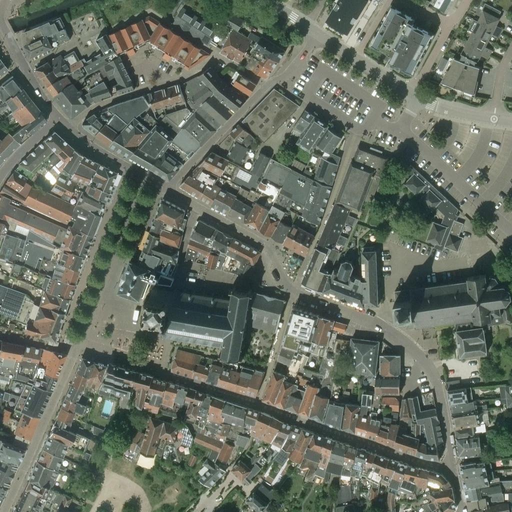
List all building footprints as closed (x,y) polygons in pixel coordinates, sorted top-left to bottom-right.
[(338,0),(326,22),(347,35),(367,1),(365,0),(338,0)] [(436,0),(433,6),(445,12),(450,1),(447,0),(436,0)] [(483,11),(478,22),(501,34),(503,29),(496,26),(500,19),(498,18),(501,12),(485,3),(482,10),(483,11)] [(430,39),(433,35),(413,24),(415,19),(391,7),(389,11),(371,46),(390,56),(388,61),(412,74),(430,39)] [(225,26),(233,30),(233,29),(237,32),(244,20),(225,10),(219,22),(226,25),(225,26)] [(174,24),(208,46),(216,33),(182,11),(174,24)] [(148,39),(148,38),(150,16),(143,20),(143,19),(142,20),(132,25),(132,24),(132,25),(140,43),(148,39)] [(158,48),(158,49),(170,29),(161,23),(160,23),(150,16),(148,38),(158,45),(157,47),(158,48)] [(39,28),(23,34),(24,36),(23,36),(23,39),(24,39),(24,41),(23,41),(23,44),(25,44),(25,45),(25,47),(26,47),(41,40),(56,33),(65,29),(60,18),(41,27),(39,28)] [(478,22),(472,32),(488,41),(492,34),(499,38),(501,34),(478,22)] [(129,48),(140,43),(132,25),(131,25),(121,30),(121,29),(121,30),(129,48)] [(65,29),(56,33),(61,44),(70,40),(65,29)] [(161,47),(170,53),(181,36),(180,35),(180,36),(171,30),(170,29),(158,49),(159,49),(161,47)] [(246,51),(249,45),(252,40),(248,38),(237,32),(233,29),(233,30),(220,53),(227,57),(233,60),(240,63),(244,56),(243,55),(245,51),(246,51)] [(130,50),(129,48),(121,30),(120,30),(111,35),(110,34),(110,35),(118,53),(126,49),(129,56),(133,55),(130,50)] [(472,32),(467,43),(490,55),(492,51),(485,47),(488,41),(472,32)] [(26,47),(25,47),(30,59),(61,44),(56,33),(41,40),(26,47)] [(104,52),(86,62),(84,59),(81,61),(89,74),(98,69),(120,56),(118,53),(108,36),(106,33),(96,39),(104,52)] [(256,48),(278,62),(285,52),(262,36),(261,39),(250,33),(248,38),(252,40),(259,44),(256,48)] [(181,36),(170,53),(180,59),(191,42),(190,42),(181,36)] [(250,57),(256,61),(264,65),(272,70),(278,62),(256,48),(259,44),(252,40),(249,45),(253,48),(249,54),(246,51),(245,51),(243,55),(244,56),(249,59),(250,57)] [(196,57),(198,54),(201,49),(191,43),(191,42),(180,59),(187,63),(190,66),(194,61),(196,57)] [(467,43),(461,54),(462,54),(462,55),(476,62),(477,62),(481,55),(488,59),(490,55),(467,43)] [(79,62),(80,62),(74,52),(63,58),(65,63),(41,76),(48,87),(67,75),(75,71),(82,67),(79,62)] [(476,62),(462,55),(460,60),(454,58),(440,84),(475,97),(481,68),(475,65),(476,62)] [(36,70),(41,76),(65,63),(63,58),(61,56),(36,69),(36,70)] [(98,69),(103,79),(114,73),(119,84),(116,86),(119,94),(134,90),(131,80),(123,62),(120,56),(98,69)] [(248,61),(249,59),(244,56),(240,63),(240,64),(240,63),(242,64),(242,65),(250,69),(266,78),(272,70),(264,65),(256,61),(254,65),(248,61)] [(50,89),(55,96),(89,74),(81,61),(80,62),(79,62),(82,67),(75,71),(67,75),(48,87),(49,87),(50,89)] [(247,100),(245,98),(231,88),(226,84),(210,68),(205,72),(205,73),(199,77),(216,95),(235,113),(247,100)] [(97,102),(112,97),(110,91),(103,79),(98,69),(89,74),(55,96),(71,116),(73,116),(81,110),(81,111),(95,99),(97,102)] [(231,88),(245,98),(247,94),(250,95),(257,85),(240,74),(233,85),(231,88)] [(0,103),(4,101),(4,100),(10,96),(11,97),(22,88),(12,76),(11,76),(12,77),(10,77),(1,84),(0,85),(0,103)] [(174,139),(151,168),(152,169),(152,168),(158,172),(158,173),(159,173),(160,172),(163,174),(162,175),(164,176),(164,175),(169,179),(170,180),(171,178),(173,175),(174,175),(185,164),(201,147),(201,146),(217,131),(218,130),(224,124),(224,123),(226,120),(227,121),(235,113),(216,95),(199,77),(199,76),(198,77),(197,77),(190,81),(183,85),(182,85),(191,100),(194,106),(196,109),(193,113),(173,138),(174,139)] [(169,88),(174,105),(185,102),(179,84),(169,88)] [(0,111),(8,106),(12,112),(19,107),(19,108),(30,99),(29,99),(25,93),(24,93),(23,92),(24,91),(22,89),(22,88),(11,97),(10,96),(4,100),(4,101),(0,103),(0,111)] [(164,108),(174,105),(169,88),(159,91),(164,108)] [(239,125),(243,127),(245,125),(264,143),(300,106),(298,108),(273,90),(275,89),(274,89),(242,121),(242,122),(239,125)] [(164,108),(159,91),(148,94),(154,112),(164,108)] [(109,144),(110,145),(125,129),(139,115),(146,109),(150,106),(143,96),(121,103),(115,105),(109,108),(108,108),(115,114),(109,121),(106,125),(105,125),(96,135),(97,136),(98,135),(100,136),(99,137),(100,137),(102,138),(101,139),(102,139),(103,139),(105,140),(104,141),(105,141),(107,142),(107,143),(108,142),(110,144),(109,144)] [(15,127),(17,130),(22,126),(22,127),(40,112),(35,106),(34,104),(32,102),(32,103),(31,101),(30,99),(19,108),(19,107),(12,112),(3,119),(6,123),(13,116),(19,123),(15,127)] [(115,114),(108,108),(95,114),(84,121),(84,126),(96,135),(105,125),(106,125),(109,121),(115,114)] [(140,145),(130,157),(138,161),(141,163),(151,168),(174,139),(173,138),(193,113),(190,111),(187,108),(166,115),(165,116),(160,122),(159,124),(151,132),(140,145)] [(294,141),(296,143),(303,134),(314,116),(305,110),(304,112),(304,111),(303,112),(304,112),(294,127),(300,132),(294,141)] [(17,130),(14,133),(10,136),(19,144),(45,122),(45,118),(42,114),(41,114),(40,112),(22,127),(22,126),(17,130)] [(125,129),(110,145),(130,157),(140,145),(151,132),(159,124),(147,114),(143,118),(139,115),(125,129)] [(328,127),(329,126),(328,125),(324,123),(323,123),(319,121),(320,120),(316,117),(315,116),(314,116),(303,134),(296,143),(310,153),(316,145),(327,128),(328,127)] [(239,125),(230,134),(235,138),(237,139),(247,147),(255,138),(249,132),(243,127),(239,125)] [(321,157),(338,165),(341,157),(332,153),(342,138),(336,134),(336,135),(335,136),(333,135),(334,133),(334,134),(334,133),(327,128),(316,145),(326,151),(321,157)] [(47,171),(48,172),(55,163),(61,158),(55,152),(65,142),(54,132),(44,141),(39,145),(38,146),(34,150),(33,151),(34,151),(30,154),(29,155),(25,159),(24,159),(24,160),(20,164),(19,164),(19,165),(30,172),(35,175),(41,178),(47,171)] [(237,139),(235,138),(234,140),(236,142),(228,155),(242,163),(250,149),(247,147),(237,139)] [(0,164),(4,160),(5,159),(6,157),(7,157),(11,151),(12,151),(2,142),(1,141),(0,140),(0,164)] [(48,172),(56,180),(57,177),(56,176),(61,169),(73,149),(72,148),(67,144),(65,143),(66,142),(65,142),(55,152),(61,158),(55,163),(48,172)] [(381,179),(389,158),(358,146),(353,161),(351,161),(351,162),(348,171),(347,172),(344,181),(343,182),(344,182),(340,191),(340,192),(337,201),(336,201),(336,202),(360,211),(364,200),(371,203),(380,178),(381,179)] [(73,149),(61,169),(56,176),(57,177),(56,180),(53,184),(50,190),(54,192),(61,196),(62,193),(70,197),(74,187),(75,184),(76,185),(79,180),(83,181),(88,184),(97,163),(88,159),(82,156),(76,152),(76,151),(73,149)] [(227,180),(241,187),(246,189),(250,191),(251,189),(252,189),(256,191),(263,178),(212,153),(212,152),(203,162),(197,167),(188,177),(180,186),(193,193),(200,197),(207,186),(212,189),(215,183),(216,181),(217,180),(219,176),(220,177),(227,180)] [(271,158),(260,153),(251,171),(262,176),(271,158)] [(314,177),(323,181),(332,185),(338,165),(321,157),(314,177)] [(268,234),(272,237),(284,214),(283,214),(285,210),(286,208),(288,208),(289,206),(303,213),(305,207),(322,215),(332,187),(322,184),(311,178),(303,174),(290,168),(272,159),(263,178),(256,191),(252,189),(251,189),(250,191),(246,189),(241,187),(228,213),(241,220),(245,223),(246,223),(249,224),(249,225),(250,225),(250,224),(255,227),(255,228),(256,228),(257,226),(260,228),(259,230),(260,230),(261,229),(265,230),(264,232),(265,233),(265,232),(268,234)] [(295,160),(292,166),(302,171),(305,165),(295,160)] [(105,167),(97,163),(88,184),(83,181),(79,180),(76,185),(75,184),(74,187),(81,191),(83,192),(104,202),(109,204),(116,187),(111,185),(113,181),(113,179),(114,179),(114,178),(114,176),(115,176),(115,175),(114,173),(114,172),(113,172),(111,171),(110,170),(110,171),(108,170),(108,169),(107,169),(104,168),(105,167)] [(18,192),(19,190),(27,178),(31,181),(35,175),(30,172),(19,165),(14,171),(11,176),(5,183),(18,192)] [(416,195),(416,196),(417,195),(419,193),(422,197),(420,200),(420,199),(419,200),(420,201),(431,211),(432,212),(432,211),(436,207),(444,216),(441,225),(434,222),(433,221),(433,222),(433,223),(426,239),(426,240),(427,241),(435,244),(434,248),(443,251),(444,247),(457,252),(458,252),(458,251),(463,239),(464,238),(463,237),(463,238),(459,236),(464,224),(455,221),(457,215),(456,215),(458,210),(446,197),(445,197),(433,186),(434,186),(433,185),(429,182),(429,181),(429,182),(417,171),(417,170),(416,170),(410,165),(406,170),(412,176),(404,183),(404,184),(404,185),(416,195)] [(303,174),(311,178),(313,173),(305,169),(303,174)] [(38,184),(42,178),(41,178),(35,175),(31,181),(38,184)] [(200,197),(211,205),(218,193),(221,187),(222,188),(227,180),(220,177),(219,176),(217,180),(216,181),(215,183),(212,189),(207,186),(200,197)] [(220,210),(228,213),(241,187),(227,180),(222,188),(221,187),(218,193),(211,205),(220,210)] [(26,194),(19,190),(18,192),(5,183),(0,191),(0,193),(22,204),(23,203),(27,205),(26,206),(54,219),(66,224),(68,225),(71,226),(79,230),(92,235),(93,234),(92,234),(93,231),(96,224),(99,217),(100,216),(88,210),(75,204),(65,199),(64,200),(31,185),(26,194)] [(65,198),(65,199),(75,204),(88,210),(100,216),(100,214),(102,215),(103,212),(101,211),(103,207),(104,207),(105,204),(104,204),(104,203),(104,202),(83,192),(81,191),(74,187),(70,197),(62,193),(61,196),(65,198)] [(26,206),(27,205),(23,203),(22,204),(0,193),(0,217),(16,224),(16,225),(28,230),(29,230),(29,229),(46,240),(46,241),(54,245),(59,247),(71,252),(71,251),(84,257),(84,256),(85,255),(84,255),(86,250),(87,250),(87,248),(88,249),(89,247),(88,246),(89,245),(88,245),(89,243),(88,243),(88,244),(85,243),(89,235),(91,236),(90,237),(91,237),(92,236),(92,235),(79,230),(71,226),(68,225),(66,224),(54,219),(26,206)] [(185,211),(162,199),(161,203),(156,217),(179,228),(184,230),(187,220),(183,218),(185,211)] [(331,213),(355,223),(356,219),(348,215),(351,209),(336,203),(331,213)] [(284,214),(272,237),(277,240),(279,239),(282,240),(281,242),(283,243),(283,242),(283,243),(292,226),(294,224),(293,223),(298,213),(302,215),(303,213),(289,206),(288,208),(286,208),(285,210),(283,214),(284,214)] [(303,213),(302,215),(302,216),(306,218),(311,221),(319,225),(320,222),(322,216),(322,215),(305,207),(303,213)] [(292,226),(283,243),(306,255),(306,254),(315,235),(319,225),(311,221),(306,218),(302,216),(302,215),(298,213),(293,223),(294,224),(292,226)] [(331,213),(328,220),(343,226),(344,223),(353,227),(355,223),(331,213)] [(179,228),(156,217),(154,224),(153,224),(150,231),(151,232),(150,232),(160,237),(159,239),(179,247),(183,233),(184,230),(179,228)] [(212,248),(212,246),(214,240),(218,230),(216,229),(209,225),(209,226),(206,224),(207,224),(200,220),(199,222),(197,221),(192,229),(193,229),(189,240),(190,240),(206,247),(203,253),(209,256),(211,251),(212,248)] [(328,220),(323,233),(346,243),(348,239),(340,235),(342,229),(343,226),(328,220)] [(26,235),(29,230),(28,230),(16,225),(14,231),(26,235)] [(34,270),(37,261),(38,257),(42,259),(47,261),(56,264),(56,263),(79,271),(79,270),(83,260),(82,260),(83,258),(83,259),(84,257),(71,251),(71,252),(59,247),(54,245),(46,241),(29,230),(26,235),(23,249),(20,258),(19,263),(27,267),(34,270)] [(233,238),(218,230),(214,240),(212,246),(212,248),(211,251),(219,254),(217,263),(215,269),(221,270),(224,262),(225,260),(225,258),(227,253),(233,238)] [(146,244),(143,250),(154,255),(155,255),(160,257),(161,257),(162,258),(163,258),(168,260),(166,264),(164,267),(163,271),(162,274),(173,278),(178,265),(176,264),(179,247),(159,239),(160,237),(150,232),(148,237),(146,244)] [(346,243),(323,233),(319,243),(320,244),(320,243),(334,249),(336,243),(345,246),(346,243)] [(19,263),(20,258),(23,249),(18,247),(21,239),(5,234),(4,235),(3,238),(0,248),(0,261),(12,265),(8,276),(14,278),(37,287),(37,288),(43,290),(43,291),(68,299),(69,298),(69,297),(74,284),(46,274),(46,275),(41,273),(37,272),(34,270),(27,267),(19,263)] [(225,260),(224,262),(221,270),(228,272),(235,258),(242,243),(241,242),(241,243),(234,239),(233,238),(227,253),(225,258),(225,260)] [(198,251),(203,253),(206,247),(190,240),(188,247),(185,260),(194,262),(198,251)] [(260,252),(242,243),(235,258),(228,272),(236,274),(249,278),(255,265),(260,253),(260,252)] [(323,291),(330,273),(340,251),(335,249),(334,249),(320,243),(320,244),(319,248),(317,247),(302,283),(313,287),(317,288),(316,289),(323,291)] [(355,266),(354,266),(352,263),(353,262),(352,261),(351,262),(348,260),(347,259),(346,259),(347,261),(343,262),(342,261),(341,262),(342,263),(339,270),(335,268),(333,274),(330,273),(323,291),(342,298),(341,298),(347,301),(347,300),(365,307),(366,306),(378,305),(378,296),(378,287),(376,251),(375,251),(375,247),(364,248),(364,251),(363,252),(363,262),(364,280),(362,279),(362,278),(357,276),(357,277),(356,276),(351,274),(354,267),(355,267),(355,266)] [(139,260),(137,264),(151,269),(151,270),(154,271),(162,274),(163,271),(164,267),(166,264),(168,260),(163,258),(162,258),(161,257),(160,257),(155,255),(154,255),(143,250),(143,251),(143,252),(142,254),(141,256),(140,257),(140,258),(139,260)] [(219,254),(211,251),(209,256),(207,266),(215,269),(217,263),(219,254)] [(46,274),(74,284),(79,271),(56,263),(56,264),(47,261),(42,259),(41,262),(37,261),(34,270),(37,272),(41,273),(46,275),(46,274)] [(122,283),(118,293),(140,300),(148,278),(171,282),(173,278),(162,274),(154,271),(151,270),(151,269),(137,264),(130,261),(126,271),(126,270),(124,277),(122,283)] [(508,323),(511,324),(511,323),(511,313),(511,305),(508,305),(507,304),(511,299),(511,298),(511,297),(511,291),(511,290),(511,289),(510,290),(505,286),(505,284),(504,283),(504,285),(498,286),(499,283),(500,282),(500,281),(499,282),(496,278),(497,277),(496,276),(496,277),(491,276),(491,275),(490,275),(490,276),(487,278),(486,275),(468,278),(468,279),(460,280),(460,281),(459,281),(459,282),(452,284),(452,281),(450,282),(451,284),(443,285),(443,284),(442,284),(442,285),(434,286),(434,284),(433,284),(433,286),(425,287),(425,286),(424,287),(424,288),(417,289),(416,287),(415,287),(415,288),(412,289),(411,287),(410,287),(410,290),(402,291),(402,290),(401,290),(401,291),(396,292),(395,291),(394,292),(395,292),(396,303),(397,321),(403,324),(402,325),(403,326),(404,325),(407,328),(406,329),(408,329),(408,328),(415,327),(416,329),(417,329),(417,327),(420,326),(421,328),(422,328),(422,326),(429,325),(429,326),(431,326),(430,325),(438,324),(438,326),(440,325),(439,323),(447,322),(447,323),(448,323),(448,322),(455,321),(457,331),(456,331),(460,357),(477,355),(487,353),(484,329),(490,329),(489,326),(508,323)] [(248,316),(252,292),(252,290),(249,289),(249,292),(243,291),(243,290),(237,289),(237,290),(236,290),(236,287),(234,287),(233,289),(231,289),(230,291),(233,292),(232,299),(224,298),(224,295),(222,295),(221,298),(214,296),(214,294),(212,294),(212,296),(205,295),(205,292),(203,292),(203,295),(196,294),(196,291),(194,291),(193,293),(186,292),(187,290),(184,289),(184,292),(183,291),(182,292),(180,292),(179,292),(178,291),(177,291),(177,288),(175,288),(175,290),(166,289),(166,287),(164,286),(164,289),(155,287),(155,285),(153,285),(153,287),(150,286),(150,289),(152,289),(151,296),(150,296),(149,299),(145,299),(145,303),(149,303),(149,307),(149,308),(150,308),(149,310),(149,312),(148,312),(147,313),(147,317),(143,316),(142,320),(146,321),(146,324),(149,324),(149,321),(164,323),(163,327),(165,327),(164,334),(162,334),(162,336),(163,336),(163,338),(165,338),(165,336),(167,336),(169,336),(170,336),(171,337),(172,337),(172,339),(174,340),(174,338),(181,339),(180,341),(182,341),(183,339),(189,340),(188,342),(190,343),(191,340),(197,342),(197,344),(199,344),(199,342),(205,343),(205,345),(207,345),(207,343),(214,344),(213,347),(215,347),(216,345),(222,346),(224,346),(223,353),(220,352),(220,355),(222,355),(222,357),(224,358),(225,355),(238,358),(238,360),(240,361),(241,360),(243,360),(243,356),(241,356),(243,347),(244,347),(245,347),(245,346),(244,345),(243,344),(243,343),(242,343),(243,340),(243,337),(244,337),(246,335),(246,334),(245,333),(246,325),(252,326),(276,332),(279,324),(248,316)] [(0,308),(18,315),(16,319),(24,322),(22,329),(21,328),(20,331),(22,331),(22,332),(54,340),(59,326),(61,321),(64,313),(38,305),(39,304),(34,303),(24,295),(0,286),(0,308)] [(43,291),(39,304),(38,305),(64,313),(68,299),(43,291)] [(248,316),(279,324),(279,322),(283,311),(285,302),(286,301),(284,301),(276,299),(276,298),(264,295),(256,293),(254,293),(252,292),(248,316)] [(286,333),(284,338),(298,341),(307,312),(301,310),(293,308),(286,332),(286,333)] [(312,313),(307,312),(298,341),(311,345),(312,345),(321,316),(320,316),(319,315),(319,316),(312,313)] [(324,317),(321,316),(312,345),(314,346),(312,353),(318,355),(320,347),(323,348),(321,356),(324,357),(326,348),(334,351),(336,338),(338,332),(331,330),(334,322),(334,321),(335,320),(334,320),(329,319),(324,317)] [(331,330),(338,332),(338,330),(345,332),(347,325),(334,322),(331,330)] [(296,351),(303,354),(305,355),(307,351),(309,351),(311,345),(298,341),(284,338),(282,345),(296,351)] [(324,357),(323,361),(338,365),(338,361),(341,350),(343,340),(336,338),(334,351),(326,348),(324,357)] [(375,375),(377,361),(379,342),(379,341),(378,341),(370,340),(361,339),(353,338),(352,338),(351,341),(350,352),(348,372),(375,375)] [(343,340),(341,350),(350,352),(351,341),(343,340)] [(13,343),(1,341),(0,347),(0,372),(3,373),(3,375),(14,378),(17,374),(18,365),(23,346),(13,343)] [(41,349),(23,345),(23,346),(18,365),(17,374),(29,378),(31,379),(34,371),(35,371),(41,349)] [(290,365),(294,356),(295,353),(282,348),(277,360),(290,365)] [(66,355),(44,350),(38,372),(35,371),(34,371),(31,379),(29,378),(27,382),(30,383),(32,383),(51,391),(57,378),(66,355)] [(196,364),(199,364),(200,363),(199,363),(202,357),(177,350),(171,371),(192,377),(196,364)] [(285,375),(275,403),(286,408),(292,391),(296,393),(298,385),(296,385),(297,382),(295,380),(297,374),(298,374),(300,368),(305,356),(305,355),(303,354),(303,355),(298,353),(297,357),(294,356),(290,365),(290,366),(286,375),(285,375)] [(381,375),(400,375),(400,355),(380,355),(381,375)] [(300,368),(304,369),(309,357),(305,356),(300,368)] [(94,362),(81,358),(74,375),(87,380),(92,369),(94,363),(94,362)] [(212,364),(213,359),(209,358),(206,366),(199,364),(196,364),(192,377),(206,381),(212,364)] [(212,364),(206,381),(207,382),(210,383),(210,382),(212,383),(213,384),(215,385),(216,384),(217,384),(223,367),(216,365),(217,360),(213,359),(212,364)] [(217,384),(226,387),(234,364),(224,361),(223,364),(223,367),(217,384)] [(85,385),(97,389),(98,387),(106,366),(98,364),(94,363),(92,369),(87,380),(85,385)] [(110,390),(125,394),(122,406),(130,409),(132,397),(134,386),(136,376),(137,371),(126,368),(118,366),(107,363),(106,366),(98,387),(97,389),(96,393),(97,393),(97,394),(108,397),(110,390)] [(226,387),(236,390),(241,373),(236,371),(238,365),(234,364),(226,387)] [(236,390),(245,393),(253,374),(254,374),(255,370),(243,366),(242,369),(241,373),(236,390)] [(311,376),(312,376),(313,372),(304,369),(300,368),(298,374),(303,376),(310,378),(311,376)] [(265,372),(255,370),(254,374),(253,374),(245,393),(256,396),(260,387),(263,377),(265,372)] [(140,372),(137,371),(136,376),(134,386),(136,387),(138,388),(137,405),(138,406),(140,408),(142,408),(144,401),(148,390),(149,389),(150,389),(153,378),(154,376),(140,372)] [(286,375),(283,374),(274,371),(271,380),(268,387),(265,394),(263,399),(263,400),(264,400),(268,401),(270,402),(273,403),(274,403),(275,403),(285,375),(286,375)] [(15,379),(27,383),(27,382),(29,378),(17,374),(15,379)] [(292,391),(286,408),(298,412),(302,398),(303,399),(305,391),(309,380),(302,378),(303,376),(298,374),(297,374),(295,380),(297,382),(296,385),(298,385),(296,393),(292,391)] [(9,378),(0,375),(0,383),(7,385),(9,378)] [(85,386),(85,385),(87,380),(74,375),(70,385),(82,389),(82,390),(80,394),(84,396),(87,387),(85,387),(85,386)] [(400,375),(381,375),(381,376),(376,376),(375,392),(375,393),(383,393),(400,394),(400,375)] [(309,416),(310,416),(316,393),(317,394),(320,384),(322,380),(312,376),(311,376),(310,378),(309,380),(305,391),(303,399),(302,398),(298,412),(299,412),(302,413),(306,414),(306,415),(306,414),(309,415),(309,416)] [(161,402),(168,382),(162,380),(161,382),(158,381),(158,379),(153,378),(150,389),(149,389),(148,390),(144,401),(160,405),(161,403),(161,402)] [(446,382),(447,390),(460,389),(459,380),(446,382)] [(182,409),(188,388),(176,384),(173,383),(168,382),(161,402),(161,403),(160,405),(158,413),(176,418),(182,420),(185,410),(182,409)] [(334,425),(344,428),(348,403),(342,402),(340,401),(340,399),(338,398),(338,396),(339,396),(341,385),(334,383),(332,388),(330,400),(328,404),(327,404),(323,421),(330,424),(331,424),(333,425),(334,425)] [(25,384),(13,410),(22,412),(39,417),(40,416),(42,411),(44,406),(45,404),(49,397),(50,393),(51,391),(32,384),(32,386),(25,384)] [(330,400),(332,388),(320,384),(317,394),(316,393),(310,416),(323,421),(327,404),(328,404),(330,400)] [(75,402),(80,394),(82,390),(82,389),(70,385),(69,388),(64,398),(75,402)] [(196,420),(197,417),(198,413),(201,404),(202,404),(205,394),(205,393),(198,391),(197,391),(188,388),(182,409),(185,410),(182,420),(194,424),(195,421),(196,420)] [(466,388),(460,389),(447,390),(447,391),(450,404),(450,405),(464,403),(468,402),(472,402),(471,388),(466,388)] [(368,436),(371,415),(371,412),(379,413),(379,411),(381,409),(382,397),(383,397),(383,393),(375,393),(375,392),(367,392),(367,389),(361,389),(360,405),(356,432),(357,433),(367,436),(368,436)] [(194,424),(199,426),(204,428),(204,427),(205,426),(214,396),(205,394),(202,404),(201,404),(198,413),(202,414),(200,423),(195,421),(194,424)] [(226,401),(214,396),(205,426),(207,427),(205,433),(210,435),(212,435),(225,440),(226,438),(226,437),(231,421),(224,419),(226,413),(222,411),(226,401)] [(420,439),(417,454),(418,455),(426,457),(426,458),(427,458),(439,459),(440,459),(439,459),(437,446),(443,444),(436,409),(420,412),(417,396),(409,397),(412,413),(412,414),(413,419),(414,421),(417,421),(417,423),(421,423),(420,434),(420,439)] [(393,398),(383,397),(382,397),(381,409),(379,411),(379,413),(371,412),(371,415),(368,436),(378,440),(381,425),(383,416),(385,409),(399,412),(400,402),(395,398),(393,398)] [(408,426),(412,426),(412,437),(405,434),(406,430),(398,428),(397,435),(396,442),(396,447),(404,450),(417,454),(420,439),(420,434),(421,423),(417,423),(417,421),(414,421),(413,419),(412,414),(412,413),(409,397),(403,399),(401,413),(400,419),(408,419),(408,426)] [(64,398),(60,407),(77,414),(76,419),(75,419),(84,423),(90,408),(75,402),(64,398)] [(236,453),(239,444),(246,446),(247,444),(250,437),(244,435),(246,429),(244,429),(244,427),(245,425),(244,425),(245,422),(243,421),(247,407),(246,407),(244,406),(243,406),(243,407),(240,406),(241,405),(240,405),(238,404),(236,404),(235,403),(235,404),(233,404),(228,402),(226,401),(226,400),(226,401),(222,411),(226,413),(224,419),(231,421),(226,437),(226,438),(232,440),(232,445),(234,447),(232,451),(233,451),(234,452),(236,453)] [(158,413),(160,405),(144,401),(142,408),(152,411),(158,413)] [(486,405),(479,406),(477,407),(476,401),(472,402),(468,402),(464,403),(450,405),(452,414),(477,410),(477,411),(487,410),(486,405)] [(344,428),(356,432),(360,405),(348,403),(344,428)] [(60,407),(56,417),(69,423),(72,417),(76,419),(77,414),(60,407)] [(244,435),(250,437),(251,434),(251,433),(252,431),(253,430),(256,424),(258,418),(261,412),(252,409),(248,407),(248,408),(247,407),(243,421),(245,422),(244,425),(245,425),(244,427),(244,429),(246,429),(244,435)] [(488,414),(487,410),(477,411),(477,410),(452,414),(455,429),(457,428),(480,424),(478,415),(488,414)] [(18,416),(16,420),(34,428),(35,426),(39,417),(22,412),(20,417),(18,416)] [(262,412),(261,412),(258,418),(256,424),(253,430),(252,431),(251,433),(252,434),(260,437),(257,443),(261,444),(263,439),(262,438),(273,417),(262,412)] [(378,440),(387,443),(389,433),(390,424),(391,419),(396,420),(398,420),(399,414),(392,412),(391,418),(383,416),(381,425),(378,440)] [(53,424),(67,430),(70,424),(69,423),(56,417),(56,418),(56,419),(57,419),(55,423),(54,424),(53,424)] [(163,426),(164,421),(151,417),(147,430),(146,435),(142,434),(143,433),(128,427),(126,426),(119,443),(121,444),(135,451),(154,457),(155,453),(158,454),(160,449),(157,448),(160,437),(163,426)] [(262,438),(263,439),(271,443),(273,440),(272,440),(277,433),(282,421),(273,417),(262,438)] [(389,433),(387,443),(388,444),(395,446),(396,447),(396,442),(397,435),(397,433),(398,428),(399,424),(395,424),(396,420),(391,419),(390,424),(389,433)] [(13,433),(20,436),(30,440),(33,432),(32,432),(33,430),(34,430),(35,428),(34,428),(16,420),(14,425),(16,426),(13,433)] [(160,437),(175,442),(178,431),(185,434),(181,444),(191,447),(193,439),(187,425),(179,423),(178,426),(164,421),(163,426),(160,437)] [(270,462),(272,460),(283,446),(283,445),(292,425),(290,425),(289,425),(287,425),(287,424),(283,422),(282,421),(277,433),(272,440),(273,440),(274,441),(269,449),(273,451),(267,459),(262,455),(257,462),(265,468),(270,462)] [(480,424),(457,428),(457,430),(456,431),(457,437),(456,437),(475,435),(474,431),(486,429),(485,425),(489,425),(489,421),(483,421),(484,424),(480,424)] [(51,429),(48,435),(67,444),(69,446),(74,448),(84,453),(84,452),(90,439),(75,432),(74,434),(67,430),(53,424),(53,425),(51,429)] [(289,457),(300,463),(301,463),(304,455),(314,433),(303,429),(292,425),(283,445),(283,446),(272,460),(283,466),(289,457)] [(499,428),(486,431),(487,438),(501,435),(499,428)] [(199,431),(197,436),(208,441),(210,435),(205,433),(199,431)] [(110,442),(112,436),(103,433),(101,438),(110,442)] [(306,479),(312,481),(315,474),(319,465),(324,451),(322,450),(324,443),(321,442),(322,441),(322,436),(314,433),(304,455),(301,463),(300,463),(297,467),(302,469),(309,467),(310,469),(306,479)] [(479,434),(475,435),(456,437),(457,438),(458,445),(457,445),(458,446),(458,447),(458,446),(459,446),(460,449),(459,449),(459,448),(458,448),(458,449),(458,450),(459,454),(459,455),(462,457),(462,458),(463,458),(463,457),(482,455),(481,454),(486,454),(485,445),(483,445),(482,443),(480,443),(479,434)] [(42,449),(61,457),(65,449),(72,452),(74,448),(69,446),(67,444),(48,435),(48,436),(50,437),(50,439),(47,438),(42,449)] [(208,441),(197,436),(194,443),(212,450),(208,458),(215,463),(217,458),(225,440),(212,435),(210,435),(208,441)] [(0,459),(5,461),(17,465),(18,465),(18,464),(20,460),(19,460),(20,457),(21,458),(25,451),(25,450),(29,442),(15,437),(12,445),(0,440),(0,459)] [(315,474),(324,479),(325,472),(327,468),(335,440),(326,437),(325,437),(324,443),(322,450),(324,451),(319,465),(315,474)] [(227,463),(233,451),(232,451),(234,447),(232,445),(232,440),(226,438),(225,440),(217,458),(227,463)] [(329,471),(341,474),(348,447),(348,448),(349,445),(348,444),(335,440),(327,468),(325,472),(324,479),(324,481),(328,482),(329,475),(329,471)] [(353,465),(358,448),(351,446),(351,447),(350,448),(348,448),(348,447),(341,474),(339,484),(336,505),(336,507),(354,503),(353,502),(351,486),(351,474),(352,472),(353,465)] [(360,478),(361,474),(369,452),(369,451),(368,451),(359,448),(358,448),(353,465),(352,472),(351,474),(351,486),(353,502),(354,503),(354,504),(360,503),(360,483),(359,483),(359,481),(360,478)] [(38,458),(37,461),(56,470),(59,471),(64,473),(66,468),(58,465),(61,457),(42,449),(38,458)] [(84,452),(84,453),(82,458),(88,460),(88,461),(91,455),(84,452)] [(361,474),(367,476),(376,454),(369,452),(361,474)] [(256,453),(251,461),(255,464),(256,464),(261,457),(256,453)] [(198,457),(192,454),(187,464),(193,466),(198,457)] [(369,499),(369,500),(376,501),(380,481),(389,459),(376,454),(367,476),(374,480),(373,482),(372,482),(371,488),(368,490),(367,496),(369,499)] [(225,471),(215,463),(208,458),(204,464),(210,469),(199,480),(210,486),(225,472),(226,471),(225,470),(225,471)] [(0,459),(0,469),(14,474),(15,472),(14,472),(17,465),(5,461),(0,459)] [(399,462),(389,459),(380,481),(389,485),(399,462)] [(247,465),(240,460),(232,470),(243,480),(252,469),(255,464),(251,461),(247,465)] [(41,485),(50,489),(59,471),(56,470),(37,461),(29,480),(40,486),(41,485)] [(492,471),(492,469),(491,463),(485,464),(485,461),(476,462),(476,461),(463,464),(463,466),(460,467),(462,476),(492,471)] [(395,499),(400,484),(408,465),(400,462),(399,462),(389,485),(393,487),(391,493),(389,493),(388,501),(388,509),(385,510),(384,510),(384,511),(396,511),(396,506),(395,501),(395,499)] [(252,469),(243,480),(248,485),(252,481),(250,479),(261,469),(256,464),(255,464),(252,469)] [(408,465),(400,484),(395,499),(395,501),(401,501),(406,501),(415,502),(417,500),(416,495),(415,491),(414,491),(415,489),(417,483),(419,468),(414,467),(414,468),(412,468),(412,466),(408,465)] [(420,486),(428,488),(429,485),(427,485),(430,471),(419,468),(417,483),(415,489),(414,491),(415,491),(416,495),(419,494),(420,486)] [(0,486),(7,488),(10,482),(14,474),(0,469),(0,486)] [(434,472),(430,470),(430,471),(427,485),(429,485),(428,488),(429,488),(430,491),(431,493),(452,487),(448,481),(448,480),(442,474),(434,472)] [(266,475),(263,471),(253,482),(256,485),(266,475)] [(492,471),(462,476),(465,488),(499,482),(499,481),(499,478),(494,479),(492,471)] [(40,486),(29,480),(25,489),(36,495),(36,494),(46,499),(50,501),(55,492),(49,490),(50,489),(41,485),(40,486)] [(497,494),(502,493),(501,487),(511,486),(511,480),(499,481),(499,482),(465,488),(465,489),(465,491),(467,499),(467,500),(481,497),(497,494)] [(423,494),(417,500),(415,502),(406,501),(410,511),(423,505),(429,503),(432,504),(438,504),(440,503),(440,502),(444,501),(445,502),(454,499),(454,498),(452,488),(452,487),(431,493),(430,491),(423,494)] [(36,495),(25,489),(21,497),(19,502),(15,510),(18,511),(40,511),(46,499),(36,494),(36,495)] [(59,506),(64,496),(55,492),(50,501),(52,502),(56,504),(59,506)] [(254,492),(247,500),(259,511),(260,511),(268,505),(254,492)] [(503,498),(502,493),(497,494),(481,497),(467,500),(470,510),(469,510),(489,507),(488,501),(497,500),(497,501),(503,500),(503,498)] [(56,511),(55,511),(70,511),(66,510),(71,499),(64,495),(64,496),(59,506),(56,511)] [(454,500),(454,499),(445,502),(444,501),(440,502),(440,503),(438,504),(432,504),(436,509),(440,506),(445,511),(452,511),(454,510),(455,510),(456,507),(455,501),(454,501),(454,500)] [(355,511),(354,504),(354,503),(336,507),(335,511),(355,511)] [(423,505),(427,511),(445,511),(440,506),(436,509),(432,504),(429,503),(423,505)] [(489,507),(469,510),(469,511),(510,511),(508,503),(489,507)]
